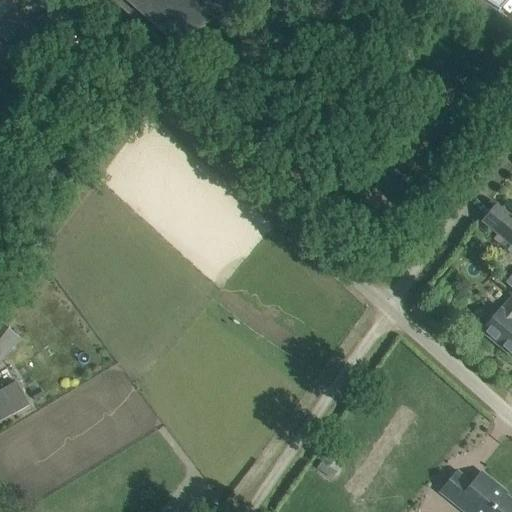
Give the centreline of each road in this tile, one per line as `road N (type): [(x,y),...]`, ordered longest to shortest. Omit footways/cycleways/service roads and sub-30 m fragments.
road 1 (unclassified): [(390,311),(49,0)]
road 2 (unclassified): [(390,311),(511,133)]
road 3 (unclassified): [(511,419),(390,311)]
